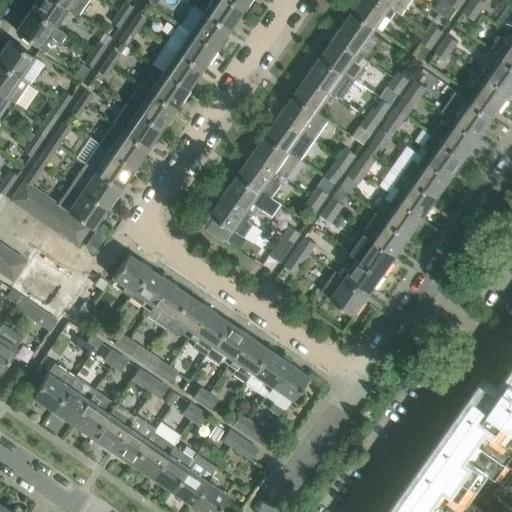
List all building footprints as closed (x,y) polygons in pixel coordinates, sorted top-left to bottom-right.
[(55,27),(56,26),(69,7),(58,0),(34,0),(29,9),(55,27)] [(87,0),(58,0),(69,7),(70,6),(79,12),(87,0)] [(126,17),(134,5),(126,0),(118,12),(126,17)] [(243,9),(229,0),(211,0),(204,11),(229,29),(243,9)] [(229,0),(243,9),(249,0),(229,0)] [(392,17),(396,11),(380,0),(360,0),(353,11),(377,28),(387,13),(392,17)] [(380,0),(396,11),(402,15),(407,7),(412,0),(380,0)] [(480,11),(488,1),(486,0),(470,0),(469,3),(480,11)] [(480,11),(469,3),(463,10),(475,18),(480,11)] [(141,26),(149,14),(140,8),(132,20),(141,26)] [(67,33),(56,26),(55,27),(29,9),(15,29),(42,47),(50,34),(61,42),(67,33)] [(229,29),(204,11),(191,29),(190,31),(216,49),(229,29)] [(350,15),(336,35),(364,55),(365,54),(370,58),(384,39),(374,32),(377,28),(353,11),(350,15)] [(120,26),(126,17),(118,12),(113,21),(120,26)] [(134,35),(141,26),(132,20),(125,29),(134,35)] [(190,31),(191,29),(180,22),(165,43),(202,68),(216,49),(190,31)] [(438,40),(445,30),(434,22),(426,32),(438,40)] [(453,50),(460,40),(448,32),(441,42),(453,50)] [(511,33),(510,32),(506,36),(502,33),(493,47),(502,54),(501,55),(511,62),(511,33)] [(360,61),(364,55),(336,35),(322,55),(356,79),(366,65),(360,61)] [(8,38),(0,50),(0,62),(29,82),(30,83),(44,63),(8,38)] [(99,57),(107,44),(100,39),(91,52),(99,57)] [(424,58),(432,47),(423,40),(415,51),(424,58)] [(453,50),(441,42),(437,48),(449,57),(453,50)] [(202,68),(165,43),(152,62),(164,70),(163,71),(189,88),(202,68)] [(112,65),(120,53),(113,48),(105,60),(112,65)] [(93,65),(99,57),(91,52),(85,60),(93,65)] [(356,79),(322,55),(308,75),(337,95),(338,94),(343,97),(356,79)] [(511,62),(501,55),(493,66),(488,62),(482,71),(511,91),(511,62)] [(106,74),(112,65),(105,60),(99,69),(106,74)] [(29,82),(0,62),(0,91),(7,97),(15,102),(29,82)] [(406,85),(413,75),(401,66),(394,76),(406,85)] [(189,88),(163,71),(151,89),(149,90),(175,108),(189,88)] [(511,92),(511,91),(482,71),(478,77),(483,81),(473,94),(470,99),(494,117),(498,112),(511,92)] [(337,95),(308,75),(294,94),(318,111),(319,110),(327,99),(332,103),(337,95)] [(406,85),(394,76),(389,84),(401,92),(406,85)] [(428,86),(417,78),(416,77),(409,87),(421,95),(428,86)] [(149,90),(151,89),(140,82),(125,103),(162,128),(175,108),(149,90)] [(421,95),(409,87),(404,95),(415,103),(421,95)] [(64,107),(73,94),(65,88),(56,101),(64,107)] [(86,105),(94,94),(86,88),(78,99),(86,105)] [(457,90),(442,110),(451,116),(480,137),(494,117),(470,99),(457,90)] [(315,138),(329,118),(330,117),(319,110),(318,111),(294,94),(281,114),(315,138)] [(80,114),(86,105),(78,99),(72,109),(80,114)] [(59,115),(64,107),(56,101),(50,110),(59,115)] [(162,128),(125,103),(112,123),(148,148),(162,128)] [(394,135),(409,114),(396,105),(382,126),(394,135)] [(378,124),(385,114),(373,106),(366,116),(378,124)] [(315,138),(281,114),(267,134),(301,158),(315,138)] [(38,147),(52,125),(44,119),(34,134),(6,115),(2,123),(29,141),(38,147)] [(373,132),(378,124),(366,116),(361,123),(353,135),(364,142),(373,131),(373,132)] [(480,137),(451,116),(446,122),(442,119),(432,133),(466,157),(480,137)] [(148,148),(112,123),(99,143),(134,167),(148,148)] [(380,154),(394,135),(382,126),(368,146),(380,154)] [(382,169),(395,178),(425,138),(412,128),(382,169)] [(58,129),(51,139),(59,145),(66,135),(58,129)] [(466,157),(432,133),(424,144),(429,148),(423,156),(453,176),(466,157)] [(301,158),(267,134),(253,153),(282,173),(282,172),(288,176),(301,158)] [(89,136),(76,156),(85,162),(121,187),(134,167),(99,143),(89,136)] [(53,155),(59,145),(51,139),(44,149),(53,155)] [(33,155),(38,147),(29,141),(24,150),(33,155)] [(350,163),(358,153),(346,145),(339,155),(350,163)] [(366,174),(380,154),(368,146),(354,166),(366,174)] [(278,178),(282,173),(253,153),(239,173),(272,196),(282,182),(278,178)] [(337,182),(350,163),(339,155),(326,174),(337,182)] [(453,176),(423,156),(418,162),(413,158),(404,170),(415,177),(414,179),(439,196),(453,176)] [(121,187),(85,162),(72,182),(107,207),(121,187)] [(354,166),(348,174),(360,182),(366,174),(354,166)] [(14,181),(19,174),(11,168),(6,176),(14,181)] [(33,183),(39,173),(31,168),(25,177),(33,183)] [(414,179),(415,177),(404,170),(395,183),(401,187),(396,195),(425,216),(439,196),(414,179)] [(272,196),(239,173),(226,193),(254,213),(259,205),(264,208),(272,196)] [(35,184),(33,183),(25,177),(10,199),(20,206),(35,184)] [(0,201),(9,188),(0,182),(0,181),(0,201)] [(107,207),(72,182),(59,201),(58,203),(62,205),(71,212),(81,219),(91,225),(93,227),(107,207)] [(29,212),(44,190),(35,184),(20,206),(29,212)] [(330,192),(318,184),(311,194),(323,203),(330,192)] [(39,219),(54,197),(44,190),(29,212),(39,219)] [(204,222),(203,224),(230,243),(231,242),(228,239),(235,229),(245,236),(254,221),(250,218),(254,213),(226,193),(212,212),(211,212),(210,213),(211,214),(205,223),(204,222)] [(323,203),(311,194),(306,202),(318,210),(323,203)] [(333,195),(326,205),(339,213),(345,203),(334,195),(333,195)] [(425,216),(396,195),(392,200),(388,198),(378,212),(411,235),(425,216)] [(48,225),(62,205),(58,203),(59,201),(54,197),(39,219),(48,225)] [(58,232),(71,212),(62,205),(48,225),(58,232)] [(339,213),(326,205),(321,213),(334,221),(339,213)] [(67,238),(81,219),(71,212),(58,232),(67,238)] [(411,235),(378,212),(364,231),(397,255),(411,235)] [(77,245),(91,225),(81,219),(67,238),(77,245)] [(302,233),(292,226),(285,235),(296,242),(302,233)] [(362,230),(349,250),(359,257),(384,275),(397,255),(364,231),(362,230)] [(281,262),(296,242),(285,235),(271,255),(281,262)] [(311,253),(317,244),(307,237),(300,245),(311,253)] [(297,273),(311,253),(300,245),(286,265),(297,273)] [(0,271),(3,273),(17,254),(7,247),(0,256),(0,271)] [(129,295),(149,266),(128,253),(112,276),(126,286),(123,291),(129,295)] [(13,280),(27,261),(17,254),(3,273),(13,280)] [(384,275),(359,257),(351,268),(347,265),(341,272),(340,273),(370,294),(384,275)] [(149,308),(169,280),(149,266),(129,295),(149,308)] [(340,273),(341,272),(337,269),(322,290),(356,314),(370,294),(340,273)] [(47,304),(60,287),(36,270),(24,288),(47,304)] [(167,327),(169,324),(189,294),(169,280),(149,308),(150,308),(146,314),(167,327)] [(15,303),(21,295),(11,288),(5,297),(15,303)] [(189,335),(208,307),(189,294),(169,324),(169,329),(177,333),(182,333),(183,331),(189,335)] [(44,311),(21,295),(15,303),(14,306),(37,322),(44,311)] [(208,307),(189,335),(197,340),(194,345),(206,354),(212,344),(228,321),(208,307)] [(103,335),(111,323),(102,317),(94,329),(103,335)] [(229,362),(248,334),(228,321),(212,344),(206,354),(219,363),(223,358),(229,362)] [(23,336),(2,322),(1,325),(0,325),(0,369),(16,346),(23,336)] [(122,349),(130,337),(121,331),(114,343),(122,349)] [(92,351),(99,340),(90,334),(83,345),(92,351)] [(246,380),(268,348),(248,334),(229,362),(236,367),(233,371),(246,380)] [(132,355),(139,342),(130,337),(122,349),(132,355)] [(112,365),(120,353),(111,347),(103,359),(112,365)] [(265,395),(288,361),(268,348),(246,380),(259,390),(265,395)] [(120,370),(129,359),(120,353),(112,365),(120,370)] [(162,375),(170,364),(161,358),(153,369),(162,375)] [(285,409),(308,375),(288,361),(265,395),(273,401),(285,409)] [(52,409),(75,376),(55,362),(32,395),(52,409)] [(171,381),(179,370),(170,364),(162,375),(171,381)] [(151,391),(160,379),(151,373),(143,385),(151,391)] [(483,511),(484,511),(469,501),(489,473),(504,484),(511,472),(511,443),(511,442),(511,376),(508,374),(497,389),(483,379),(388,511),(483,511)] [(72,423),(95,389),(75,376),(52,409),(72,423)] [(160,397),(169,385),(160,379),(151,391),(160,397)] [(202,403),(210,390),(201,384),(193,397),(202,403)] [(92,436),(115,403),(95,389),(72,423),(92,436)] [(211,409),(219,397),(210,390),(202,403),(211,409)] [(191,418),(199,406),(191,400),(182,412),(191,418)] [(112,450),(134,416),(115,403),(92,436),(112,450)] [(200,424),(208,412),(199,406),(191,418),(200,424)] [(241,430),(249,419),(240,413),(232,424),(241,430)] [(131,463),(154,431),(156,428),(136,414),(134,416),(112,450),(131,463)] [(269,433),(249,419),(241,430),(262,444),(269,433)] [(231,445),(238,435),(229,429),(222,439),(231,445)] [(151,477),(173,444),(154,431),(131,463),(151,477)] [(251,459),(258,449),(238,435),(231,445),(251,459)] [(171,490),(193,459),(173,444),(151,477),(171,490)] [(191,504),(211,474),(216,467),(196,454),(193,459),(171,490),(191,504)] [(202,511),(215,511),(228,493),(216,484),(219,480),(211,474),(191,504),(202,511)]
